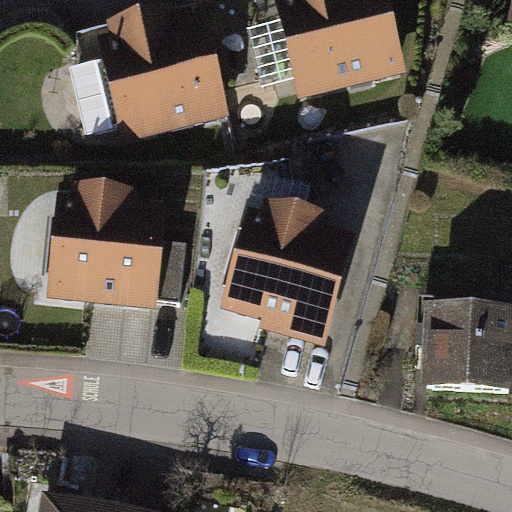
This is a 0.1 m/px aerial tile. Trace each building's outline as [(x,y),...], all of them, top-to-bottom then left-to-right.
[(281,0),(271,3),(297,106),(406,79),(386,0),(281,0)] [(108,45),(95,48),(121,151),(230,124),(204,20),(172,28),(168,15),(104,31),(108,45)] [(70,201),(58,199),(47,304),(156,316),(158,303),(181,306),(188,247),(164,244),(167,211),(137,208),(138,195),(72,188),(70,201)] [(260,216),(248,213),(220,314),(262,326),(260,333),(324,351),(355,242),(325,233),(329,222),(263,203),(260,216)] [(511,313),(423,310),(420,394),(511,396),(511,313)] [(116,511),(41,497),(37,511),(116,511)]
